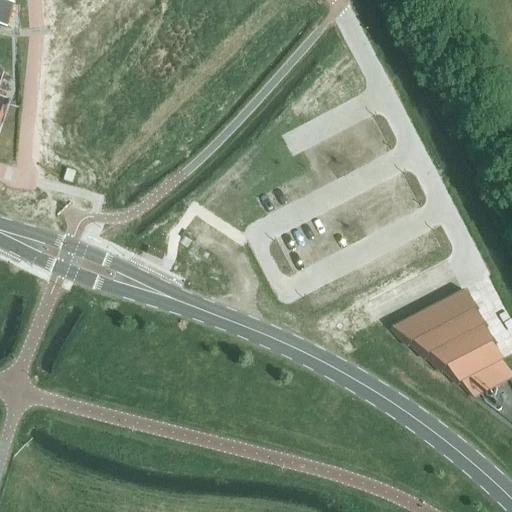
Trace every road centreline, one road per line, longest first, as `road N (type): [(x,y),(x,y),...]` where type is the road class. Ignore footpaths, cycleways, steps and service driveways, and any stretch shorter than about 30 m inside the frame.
road 1 (tertiary): [(215,316),(363,387),(433,433),(511,501)]
road 2 (tertiary): [(215,316),(69,245),(0,226)]
road 3 (tertiary): [(0,241),(109,288),(215,316)]
